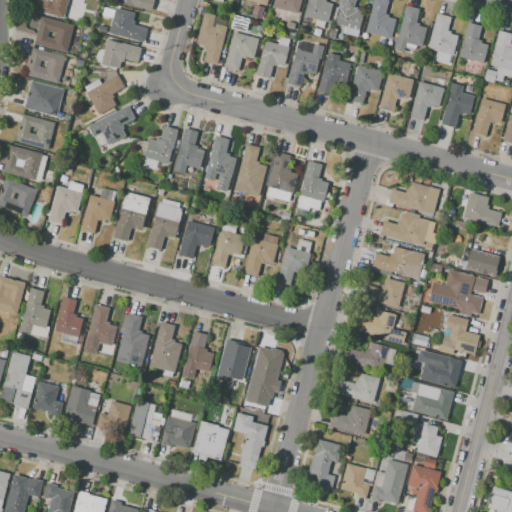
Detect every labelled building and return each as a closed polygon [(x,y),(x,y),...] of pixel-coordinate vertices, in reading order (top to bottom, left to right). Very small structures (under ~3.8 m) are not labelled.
[(32,0),(30,10),(62,18),(66,0),(32,0)] [(117,2),(117,0),(154,0),(152,11),(117,2)] [(274,0),(273,8),(297,14),(299,0),(274,0)] [(307,0),(304,17),(328,23),(332,4),(325,2),(325,0),(307,0)] [(340,0),(335,24),(359,30),(363,12),(356,10),(357,7),(353,6),(354,0),(340,0)] [(373,0),(365,32),(389,38),(394,19),(386,18),(387,15),(384,14),(387,0),(373,0)] [(394,49),(405,6),(419,9),(415,22),(419,23),(419,26),(425,27),(421,46),(415,45),(414,50),(405,48),(404,52),(394,49)] [(144,42),(108,33),(115,8),(135,13),(132,21),(134,22),(133,25),(147,29),(144,42)] [(204,12),(216,16),(214,23),(227,26),(216,66),(202,63),(206,47),(203,46),(203,44),(196,42),(204,12)] [(429,50),(437,52),(434,61),(447,64),(449,55),(453,55),(457,37),(450,35),(451,32),(447,31),(450,18),(437,14),(429,50)] [(231,27),(233,15),(249,19),(246,31),(231,27)] [(66,53),(33,45),(40,17),(73,26),(66,53)] [(286,28),(287,22),(294,24),(292,30),(286,28)] [(459,58),(483,64),(488,45),(480,44),(481,41),(477,40),(481,26),(468,23),(459,58)] [(511,34),(498,30),(489,65),(497,67),(496,72),(486,69),(483,81),(494,83),(494,80),(501,82),(503,76),(511,78),(511,43),(509,43),(511,34)] [(293,39),(284,37),(285,31),(295,34),(293,39)] [(233,33),(258,39),(253,59),(244,57),(244,59),(240,58),(237,71),(224,68),(233,33)] [(265,41),(277,44),(279,37),(290,40),(283,66),(276,64),(276,66),(273,66),(269,78),(256,74),(265,41)] [(100,63),(106,39),(140,48),(137,61),(124,58),(123,61),(121,61),(119,68),(100,63)] [(323,46),(316,75),(309,73),(308,75),(304,74),(301,87),(286,83),(295,48),(297,49),(299,42),(313,45),(313,43),(323,46)] [(58,83),(25,75),(27,67),(25,66),(28,55),(30,55),(32,48),(65,56),(58,83)] [(327,53),(340,56),(339,60),(351,64),(343,92),(330,89),(330,91),(318,88),(327,53)] [(357,65),(382,72),(377,90),(369,88),(368,91),(365,91),(362,104),(348,100),(357,65)] [(387,73),(412,80),(407,100),(399,98),(399,100),(395,99),(392,112),(378,108),(387,73)] [(83,87),(98,79),(100,83),(117,75),(124,87),(112,94),(114,97),(112,98),(116,105),(99,115),(83,87)] [(23,108),(30,81),(63,89),(56,116),(23,108)] [(418,82),(443,88),(438,108),(430,106),(429,108),(426,107),(423,119),(409,116),(418,82)] [(451,83),(463,86),(461,93),(473,96),(468,115),(461,113),(461,116),(457,115),(454,127),(441,124),(451,83)] [(480,98),(505,104),(500,124),(492,122),(491,126),(488,125),(485,137),(471,133),(480,98)] [(511,104),(503,142),(511,144),(511,104)] [(87,126),(127,106),(134,118),(122,124),(124,128),(122,129),(126,137),(107,146),(106,144),(100,147),(95,136),(92,137),(87,126)] [(15,141),(21,114),(54,123),(48,149),(15,141)] [(177,130),(168,163),(157,161),(155,168),(142,165),(149,139),(155,140),(156,139),(159,140),(163,126),(177,130)] [(173,170),(184,129),(198,132),(195,145),(198,146),(197,149),(204,151),(199,169),(186,166),(184,173),(173,170)] [(227,192),(215,189),(218,175),(215,174),(213,181),(204,179),(215,136),(229,140),(226,151),(230,152),(229,156),(236,158),(227,192)] [(233,190),(245,144),(259,148),(256,161),(259,162),(258,164),(266,166),(258,197),(233,190)] [(1,172),(8,145),(42,154),(41,155),(46,156),(39,182),(1,172)] [(292,193),(290,193),(288,202),(265,196),(276,152),(289,155),(286,169),(290,170),(290,173),(297,174),(292,193)] [(307,161),(321,165),(318,178),(322,180),(322,181),(328,183),(323,201),(298,195),(307,161)] [(0,191),(5,178),(36,190),(26,216),(0,205),(0,191)] [(83,185),(76,212),(69,210),(68,212),(65,211),(61,225),(47,221),(56,187),(67,189),(69,181),(83,185)] [(432,214),(388,203),(391,190),(405,193),(405,190),(407,190),(409,182),(439,190),(432,214)] [(115,193),(108,220),(102,218),(101,221),(97,220),(94,233),(80,229),(89,195),(99,198),(101,189),(115,193)] [(124,191),(148,197),(141,228),(133,226),(133,228),(130,228),(127,241),(112,236),(124,191)] [(468,192),(487,197),(485,205),(488,205),(487,209),(500,212),(496,227),(462,218),(468,192)] [(154,216),(158,203),(161,204),(162,199),(183,204),(178,222),(154,216)] [(282,211),(289,213),(288,221),(280,219),(282,211)] [(380,235),(384,221),(396,224),(397,221),(399,221),(401,214),(405,215),(406,211),(419,215),(419,218),(429,221),(425,235),(417,233),(415,244),(380,235)] [(178,222),(174,237),(167,235),(166,238),(163,237),(160,251),(146,248),(154,216),(178,222)] [(214,228),(209,246),(200,244),(199,247),(195,246),(192,258),(178,254),(187,221),(214,228)] [(244,236),(239,255),(232,253),(231,256),(228,255),(224,269),(210,265),(219,230),(221,230),(223,221),(236,225),(234,234),(244,236)] [(297,234),(299,228),(315,233),(313,238),(297,234)] [(428,232),(435,234),(433,244),(426,242),(428,232)] [(243,273),(252,238),(262,241),(263,234),(278,237),(276,244),(277,245),(273,264),(261,261),(257,277),(243,273)] [(285,247),(295,249),(298,239),(311,242),(308,253),(310,253),(304,275),(293,273),(290,286),(276,283),(285,247)] [(426,242),(433,244),(431,251),(424,249),(426,242)] [(417,279),(390,272),(390,275),(371,270),(375,253),(388,256),(389,253),(392,253),(393,247),(423,255),(421,265),(427,266),(424,279),(418,277),(417,279)] [(464,268),(469,249),(500,256),(495,276),(486,274),(486,275),(477,273),(478,272),(464,268)] [(427,301),(432,283),(444,285),(448,270),(474,277),(469,294),(481,297),(477,314),(471,312),(470,316),(459,314),(460,309),(427,301)] [(0,276),(24,283),(16,315),(0,310),(0,276)] [(472,290),(475,277),(487,280),(484,293),(472,290)] [(397,309),(363,300),(366,286),(379,289),(380,285),(383,286),(385,279),(404,283),(397,309)] [(30,288),(43,292),(40,305),(43,306),(43,308),(50,310),(43,337),(19,330),(30,288)] [(63,297),(76,300),(72,313),(76,314),(75,317),(82,319),(77,337),(64,333),(54,331),(63,297)] [(95,305),(108,308),(105,321),(108,322),(108,325),(116,327),(108,355),(94,351),(93,354),(85,352),(86,350),(84,349),(95,305)] [(419,314),(421,307),(429,309),(427,316),(419,314)] [(395,315),(389,339),(354,331),(358,316),(372,319),(373,316),(375,317),(377,310),(395,315)] [(127,312),(142,316),(138,331),(141,332),(141,334),(148,336),(140,367),(115,360),(127,312)] [(448,315),(468,320),(465,332),(478,335),(473,354),(454,349),(452,355),(439,352),(448,315)] [(160,323),(175,326),(171,340),(174,341),(174,343),(182,345),(174,372),(149,366),(160,323)] [(208,372),(195,369),(193,377),(185,374),(196,332),(206,335),(203,348),(207,349),(206,352),(213,353),(208,372)] [(77,337),(75,345),(62,341),(64,333),(77,337)] [(215,379),(225,340),(236,342),(235,344),(250,348),(241,381),(227,377),(225,382),(215,379)] [(37,349),(30,347),(32,341),(39,343),(37,349)] [(395,350),(391,365),(383,363),(380,372),(346,363),(350,349),(363,352),(363,351),(368,352),(370,343),(387,347),(387,348),(395,350)] [(6,358),(0,357),(2,349),(8,351),(6,358)] [(258,349),(271,352),(268,366),(276,368),(270,387),(250,382),(253,368),(258,349)] [(27,409),(0,402),(0,397),(11,351),(29,356),(25,375),(35,378),(27,409)] [(43,357),(49,359),(47,365),(41,364),(43,357)] [(420,379),(424,361),(444,366),(446,357),(461,361),(454,388),(420,379)] [(373,403),(337,394),(341,380),(354,384),(355,380),(358,381),(360,374),(379,379),(373,403)] [(397,386),(400,377),(412,380),(409,389),(397,386)] [(59,417),(48,414),(49,412),(31,408),(38,382),(58,387),(55,401),(62,403),(59,417)] [(412,411),(416,394),(409,392),(412,382),(453,392),(446,420),(412,411)] [(91,427),(62,420),(71,386),(89,390),(88,392),(99,395),(91,427)] [(156,442),(127,435),(136,400),(155,405),(153,412),(161,414),(160,418),(164,419),(162,425),(159,425),(158,427),(160,427),(156,442)] [(130,406),(123,433),(96,426),(100,413),(108,415),(111,401),(130,406)] [(329,426),(332,412),(346,416),(347,412),(349,413),(351,406),(370,411),(369,417),(376,419),(372,433),(365,432),(364,435),(329,426)] [(401,422),(403,412),(417,415),(415,426),(401,422)] [(266,426),(256,468),(239,464),(246,435),(232,431),(237,414),(253,418),(252,422),(266,426)] [(195,423),(188,449),(161,442),(164,430),(171,432),(174,418),(195,423)] [(415,451),(422,424),(437,428),(435,436),(441,437),(436,457),(415,451)] [(220,459),(192,452),(197,432),(225,439),(220,459)] [(318,440),(341,446),(333,475),(335,476),(331,489),(305,482),(312,454),(314,454),(314,452),(313,452),(315,442),(317,442),(318,440)] [(403,459),(405,453),(412,454),(410,461),(403,459)] [(434,469),(423,467),(425,458),(436,461),(434,469)] [(408,464),(398,504),(380,499),(379,502),(370,499),(373,485),(372,485),(375,471),(384,473),(388,459),(408,464)] [(346,463),(374,470),(371,485),(369,485),(365,498),(356,496),(356,494),(340,489),(346,463)] [(441,472),(436,493),(434,493),(428,511),(418,511),(405,509),(409,495),(410,496),(412,489),(417,490),(417,489),(406,486),(411,465),(441,472)] [(0,470),(9,473),(0,511),(0,470)] [(3,511),(13,475),(31,479),(31,478),(42,481),(37,498),(27,495),(22,511),(3,511)] [(46,483),(57,485),(56,488),(73,492),(67,511),(46,511),(50,499),(42,497),(46,483)] [(507,490),(511,491),(511,511),(497,511),(486,509),(490,493),(505,497),(507,490)] [(72,511),(78,491),(89,493),(89,495),(106,499),(102,511),(72,511)] [(107,511),(111,500),(121,502),(120,504),(138,509),(137,511),(107,511)]
